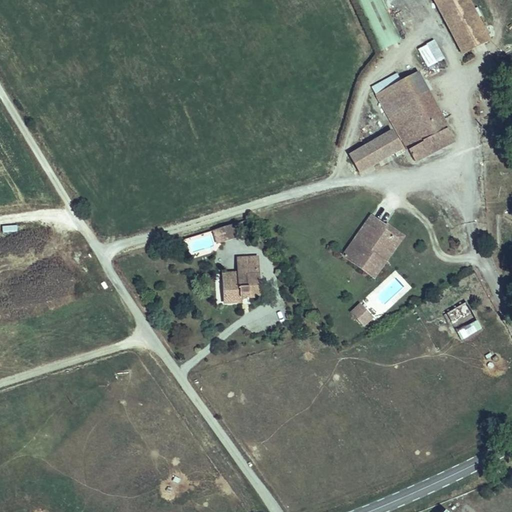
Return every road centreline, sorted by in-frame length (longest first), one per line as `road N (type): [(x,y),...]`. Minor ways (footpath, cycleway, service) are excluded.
road 1 (unclassified): [(276,511),(149,336),(0,89)]
road 2 (unknown): [(333,181),(373,83),(439,33),(458,60),(460,194)]
road 3 (secondary): [(511,443),(364,511)]
